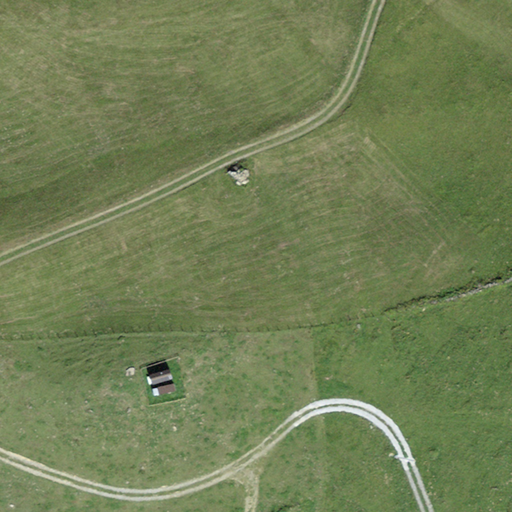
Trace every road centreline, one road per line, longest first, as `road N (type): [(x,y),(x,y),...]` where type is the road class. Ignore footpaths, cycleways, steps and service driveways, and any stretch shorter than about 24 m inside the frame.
road 1 (track): [(431,511),(386,427),(323,409),(224,475),(180,493),(109,495),(0,453)]
road 2 (track): [(385,0),(328,115),(205,180),(0,263)]
